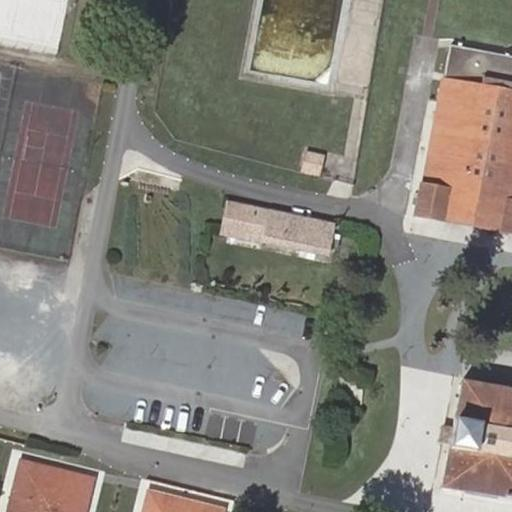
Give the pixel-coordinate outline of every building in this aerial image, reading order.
[(511,58),(452,46),(425,186),(422,185),(416,216),(511,234),(511,58)] [(316,174),(321,155),(307,151),(302,170),(316,174)] [(327,257),(334,227),(229,203),(222,233),(327,257)] [(511,501),(511,393),(464,385),(455,431),(453,445),(444,489),(511,501)] [(453,445),(455,431),(445,429),(443,443),(453,445)] [(79,511),(88,480),(26,464),(14,511),(79,511)] [(217,511),(218,511),(152,495),(147,511),(217,511)]
